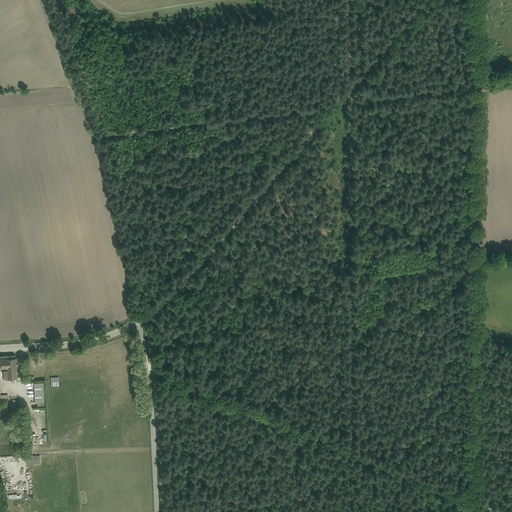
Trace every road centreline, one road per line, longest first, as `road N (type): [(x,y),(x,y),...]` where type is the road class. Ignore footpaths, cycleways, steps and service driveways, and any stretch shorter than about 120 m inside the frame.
road 1 (track): [(470,495),(475,0)]
road 2 (tertiary): [(139,320),(426,0)]
road 3 (track): [(339,100),(347,108),(351,443)]
road 4 (unclassified): [(44,0),(95,135),(139,320)]
road 5 (track): [(162,303),(469,259)]
road 6 (track): [(150,364),(351,443)]
road 7 (unclassified): [(160,511),(150,364),(139,320)]
road 8 (track): [(351,443),(511,511)]
road 9 (track): [(339,100),(511,75)]
road 10 (tertiary): [(139,320),(99,338),(0,347)]
